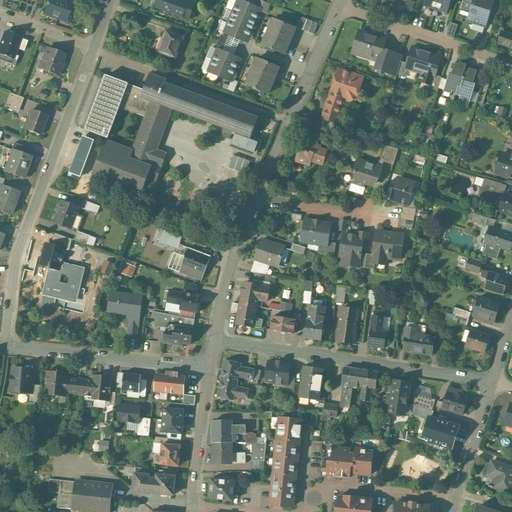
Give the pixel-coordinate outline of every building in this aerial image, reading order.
[(51,0),(51,1),(48,0),(47,0),(46,5),(46,6),(44,13),(66,21),(72,4),(60,0),(51,0)] [(190,2),(185,0),(158,0),(156,7),(162,10),(161,13),(169,15),(170,13),(188,20),(193,7),(189,5),(190,2)] [(210,2),(204,0),(197,0),(196,3),(198,6),(207,9),(210,2)] [(258,8),(238,0),(237,0),(233,11),(256,21),(258,15),(255,14),(258,8)] [(494,0),(463,0),(462,7),(470,10),(466,21),(485,27),(494,0)] [(407,3),(404,13),(410,15),(413,4),(407,3)] [(256,21),(233,11),(229,22),(252,31),(256,21)] [(307,20),(302,18),(298,28),(303,30),(307,20)] [(295,28),(273,19),(262,46),(284,55),(295,28)] [(312,22),(307,20),(303,30),(308,32),(312,22)] [(252,31),(229,22),(224,33),(244,41),(247,35),(250,37),(252,31)] [(317,24),(312,22),(308,32),(313,35),(317,24)] [(447,35),(455,38),(458,24),(451,22),(447,35)] [(183,37),(166,31),(158,52),(175,58),(183,37)] [(21,38),(5,32),(0,44),(0,54),(7,57),(13,59),(13,58),(21,38)] [(386,40),(360,32),(352,55),(378,63),(380,58),(381,55),(386,40)] [(511,35),(501,32),(497,43),(511,48),(511,35)] [(65,55),(47,48),(40,69),(59,76),(62,68),(60,67),(65,55)] [(441,58),(411,48),(406,64),(405,68),(409,70),(422,74),(421,78),(420,78),(419,79),(421,79),(420,82),(430,86),(432,86),(435,75),(441,58)] [(237,58),(217,50),(213,61),(236,70),(238,65),(235,64),(237,58)] [(400,62),(381,55),(380,58),(378,63),(377,69),(389,73),(387,80),(394,82),(400,62)] [(13,59),(7,57),(5,62),(14,66),(17,59),(13,58),(13,59)] [(279,68),(256,58),(245,85),(267,94),(279,68)] [(236,70),(213,61),(208,72),(228,80),(230,74),(233,76),(236,70)] [(406,64),(400,62),(394,82),(397,75),(403,78),(409,70),(405,68),(406,64)] [(458,66),(452,64),(450,69),(453,70),(451,74),(449,73),(444,91),(451,93),(452,91),(456,92),(455,95),(456,95),(459,85),(461,85),(464,76),(462,75),(465,66),(459,64),(458,66)] [(477,72),(469,69),(467,74),(464,73),(466,66),(465,66),(462,75),(464,76),(461,85),(459,85),(456,95),(460,96),(459,98),(470,102),(475,85),(473,84),(473,82),(476,83),(477,77),(475,77),(477,72)] [(362,78),(339,71),(334,85),(331,94),(323,118),(335,122),(343,98),(350,101),(356,99),(355,98),(362,78)] [(167,153),(156,149),(171,108),(224,128),(223,131),(231,134),(235,136),(232,144),(253,152),(257,143),(249,140),(250,138),(257,118),(165,84),(166,81),(150,75),(144,90),(105,76),(85,130),(107,138),(119,108),(146,118),(133,152),(105,141),(93,175),(150,196),(167,153)] [(435,75),(432,86),(430,86),(430,90),(437,92),(442,78),(435,75)] [(23,98),(9,93),(5,104),(19,109),(23,98)] [(499,117),(507,118),(508,107),(500,107),(499,117)] [(47,116),(31,110),(24,129),(40,135),(47,116)] [(320,136),(307,132),(303,144),(307,146),(308,144),(317,146),(320,136)] [(68,176),(81,179),(93,140),(81,136),(68,176)] [(34,151),(14,143),(3,171),(23,179),(34,151)] [(307,146),(305,152),(299,150),(295,161),(309,166),(311,161),(322,165),(327,152),(320,149),(320,148),(317,146),(308,144),(307,146)] [(398,150),(385,145),(380,161),(393,166),(398,150)] [(426,167),(429,158),(413,153),(410,162),(426,167)] [(238,168),(249,169),(250,159),(238,159),(238,168)] [(511,163),(511,162),(500,159),(496,173),(510,178),(511,178),(511,163)] [(382,168),(357,160),(353,173),(355,173),(355,181),(371,186),(376,178),(378,179),(382,168)] [(414,184),(399,179),(392,200),(407,205),(414,184)] [(506,186),(489,181),(487,187),(504,192),(506,186)] [(19,192),(1,185),(0,187),(0,211),(10,215),(19,192)] [(501,194),(481,188),(478,198),(497,204),(497,205),(499,206),(503,195),(501,194)] [(511,196),(503,194),(499,206),(498,211),(511,215),(511,196)] [(79,207),(62,201),(54,223),(71,229),(79,207)] [(100,207),(87,202),(84,210),(97,214),(100,207)] [(416,209),(402,207),(402,213),(400,213),(400,220),(413,222),(416,209)] [(487,218),(474,214),(471,222),(485,226),(487,218)] [(400,220),(398,220),(397,227),(412,229),(413,222),(400,220)] [(330,224),(304,221),(303,231),(300,233),(299,236),(302,239),(308,240),(308,242),(318,244),(327,245),(327,242),(330,224)] [(511,245),(511,234),(489,227),(483,243),(489,245),(485,256),(496,260),(500,248),(510,252),(511,245)] [(168,233),(163,230),(159,240),(165,242),(168,233)] [(90,236),(77,231),(74,241),(87,245),(90,236)] [(403,235),(376,231),(372,255),(371,263),(375,264),(375,262),(386,263),(387,257),(400,259),(403,235)] [(369,234),(356,232),(356,236),(363,237),(361,249),(367,250),(369,234)] [(181,238),(168,233),(165,242),(179,246),(181,238)] [(72,240),(55,234),(50,246),(65,249),(65,250),(69,251),(72,240)] [(356,236),(343,235),(340,256),(343,257),(342,265),(358,267),(361,249),(363,237),(356,236)] [(284,248),(261,241),(255,259),(267,263),(267,264),(269,264),(278,267),(281,256),(284,249),(284,248)] [(336,244),(327,242),(327,245),(318,244),(318,252),(334,257),(336,244)] [(50,246),(46,244),(41,264),(49,266),(48,269),(50,269),(50,268),(60,270),(62,262),(65,250),(65,249),(50,246)] [(305,248),(293,244),(291,251),(303,255),(305,248)] [(203,252),(192,249),(186,266),(205,272),(210,257),(203,255),(203,252)] [(307,259),(314,261),(316,253),(309,251),(307,259)] [(372,255),(366,254),(364,268),(374,270),(375,264),(371,263),(372,255)] [(267,263),(255,259),(255,260),(256,260),(252,272),(259,274),(265,274),(269,264),(267,264),(267,263)] [(481,263),(468,259),(465,269),(479,273),(481,263)] [(113,264),(105,261),(101,273),(108,276),(113,264)] [(133,278),(137,267),(123,261),(119,272),(133,278)] [(50,269),(48,269),(42,295),(76,304),(85,268),(62,262),(60,270),(50,268),(50,269)] [(484,271),(484,272),(481,271),(479,278),(480,280),(486,282),(489,273),(484,271)] [(508,278),(489,272),(486,282),(484,289),(502,295),(508,278)] [(265,274),(259,274),(258,281),(270,283),(271,275),(265,274)] [(312,282),(305,281),(304,292),(312,293),(312,282)] [(252,285),(244,283),(240,304),(257,307),(258,300),(260,286),(252,285)] [(269,288),(260,286),(258,300),(266,302),(269,288)] [(345,287),(337,286),(335,303),(344,304),(345,294),(344,294),(345,287)] [(376,292),(368,291),(367,305),(374,306),(376,292)] [(184,295),(170,292),(168,302),(182,305),(184,295)] [(142,297),(110,293),(108,311),(130,314),(127,338),(136,339),(142,297)] [(201,297),(184,293),(184,295),(182,305),(181,310),(193,312),(198,313),(201,297)] [(499,304),(478,298),(472,316),(494,323),(499,304)] [(257,307),(240,304),(236,324),(253,327),(254,318),(257,307)] [(290,307),(270,304),(269,309),(289,313),(290,307)] [(319,307),(310,305),(308,321),(317,322),(319,307)] [(358,310),(341,308),(339,326),(336,342),(353,344),(358,310)] [(470,313),(454,308),(452,315),(455,316),(468,320),(470,313)] [(193,312),(181,310),(179,317),(192,320),(193,312)] [(179,317),(153,312),(152,319),(155,319),(154,326),(166,328),(175,329),(176,326),(193,329),(195,320),(192,320),(179,317)] [(373,316),(371,330),(370,330),(368,346),(384,349),(386,332),(381,332),(383,317),(373,316)] [(468,320),(455,316),(453,323),(466,328),(468,320)] [(296,320),(272,317),(270,331),(294,334),(296,320)] [(308,321),(307,321),(304,337),(321,340),(323,323),(317,322),(308,321)] [(427,326),(416,325),(415,329),(416,329),(415,335),(425,337),(427,326)] [(193,329),(176,326),(175,329),(173,345),(181,346),(182,343),(190,345),(190,344),(192,344),(193,338),(191,338),(193,329)] [(175,329),(166,328),(163,343),(173,345),(175,329)] [(415,329),(406,328),(403,351),(412,352),(415,335),(416,329),(415,329)] [(489,337),(470,331),(465,347),(484,353),(489,337)] [(415,335),(412,352),(412,353),(432,355),(434,338),(415,335)] [(241,364),(225,361),(221,380),(237,382),(238,377),(252,380),(254,370),(240,367),(241,364)] [(276,363),(268,362),(266,378),(274,380),(273,383),(286,385),(287,385),(289,374),(290,365),(283,364),(283,363),(277,362),(276,363)] [(313,368),(303,367),(301,385),(299,398),(300,398),(309,399),(313,368)] [(33,370),(13,368),(12,377),(11,384),(11,388),(17,389),(17,392),(29,393),(32,393),(33,385),(34,375),(33,375),(33,370)] [(323,370),(313,368),(309,399),(318,401),(319,401),(321,388),(323,370)] [(360,370),(344,368),(341,384),(352,386),(358,386),(360,370)] [(260,371),(254,370),(252,380),(257,381),(259,379),(260,371)] [(378,373),(360,370),(358,386),(362,387),(371,388),(375,389),(378,373)] [(68,374),(47,372),(45,395),(55,396),(66,397),(66,392),(85,394),(86,381),(68,379),(68,374)] [(178,373),(172,372),(172,373),(166,372),(166,375),(156,374),(154,392),(183,395),(184,385),(185,385),(186,384),(187,380),(185,378),(185,377),(178,376),(178,373)] [(141,375),(123,373),(122,388),(127,389),(127,392),(134,393),(135,390),(140,390),(141,375)] [(93,376),(93,381),(86,381),(85,394),(85,397),(85,400),(86,394),(93,395),(93,399),(106,401),(108,401),(109,392),(111,378),(106,378),(104,374),(100,377),(93,376)] [(295,375),(289,374),(287,385),(286,385),(285,391),(293,393),(294,384),(295,375)] [(237,382),(221,380),(218,398),(233,401),(234,397),(236,387),(237,382)] [(408,383),(394,381),(392,397),(391,401),(392,401),(405,403),(408,383)] [(352,386),(343,384),(340,407),(349,408),(352,386)] [(41,386),(33,385),(32,393),(29,393),(28,403),(39,404),(41,386)] [(248,390),(236,387),(234,397),(247,399),(248,390)] [(371,388),(362,387),(360,401),(369,402),(371,388)] [(327,389),(321,388),(319,401),(318,401),(318,404),(324,405),(324,404),(327,389)] [(462,392),(448,388),(443,403),(441,409),(462,416),(468,398),(460,396),(462,392)] [(115,393),(109,392),(108,401),(106,401),(105,405),(114,406),(115,393)] [(435,400),(413,393),(411,405),(432,411),(435,400)] [(386,396),(379,395),(377,409),(384,410),(386,396)] [(66,397),(55,396),(54,404),(65,406),(66,397)] [(405,403),(392,401),(390,411),(390,413),(404,415),(405,403)] [(171,403),(170,409),(184,411),(184,412),(188,412),(189,405),(171,403)] [(338,406),(324,404),(324,405),(323,416),(336,418),(338,406)] [(140,407),(120,405),(118,421),(139,423),(139,418),(140,407)] [(432,411),(411,405),(409,415),(418,418),(419,415),(428,417),(431,418),(433,411),(432,411)] [(164,408),(163,420),(183,423),(184,412),(184,411),(170,409),(164,408)] [(459,427),(431,418),(428,417),(421,440),(452,449),(459,427)] [(151,419),(139,418),(139,423),(137,436),(149,437),(151,419)] [(301,421),(279,418),(277,441),(298,443),(301,421)] [(163,420),(162,432),(181,434),(183,423),(163,420)] [(231,422),(213,422),(213,443),(231,443),(231,434),(231,426),(231,422)] [(243,426),(231,426),(231,434),(243,434),(243,433),(243,427),(243,426)] [(180,440),(156,438),(156,443),(162,444),(180,446),(180,440)] [(99,450),(110,450),(110,440),(100,440),(99,450)] [(298,443),(277,441),(277,442),(277,449),(276,449),(275,458),(297,460),(297,459),(296,459),(297,454),(298,443)] [(156,443),(155,443),(154,453),(153,464),(160,464),(162,444),(156,443)] [(231,443),(213,443),(213,464),(231,464),(231,463),(231,454),(231,443)] [(259,444),(259,456),(252,456),(252,461),(264,461),(265,443),(259,444)] [(180,446),(162,444),(160,464),(178,466),(180,446)] [(355,449),(354,453),(350,453),(351,450),(328,448),(328,454),(331,454),(331,459),(329,458),(328,464),(324,463),(323,475),(349,478),(350,473),(370,475),(372,455),(368,454),(369,451),(355,449)] [(245,454),(231,454),(231,463),(245,463),(245,454)] [(297,460),(275,458),(276,459),(275,466),(274,466),(273,474),(295,477),(295,476),(295,471),(296,471),(297,460)] [(511,468),(492,462),(487,476),(495,478),(492,487),(488,485),(488,487),(510,495),(511,489),(511,468)] [(149,475),(134,474),(133,488),(141,489),(141,492),(155,493),(155,485),(148,485),(149,475)] [(295,477),(273,474),(273,475),(274,475),(273,482),(272,482),(271,497),(272,498),(271,504),(271,506),(286,507),(286,506),(292,507),(295,477)] [(175,477),(156,475),(156,476),(155,485),(155,493),(173,495),(173,493),(174,493),(175,492),(176,489),(174,487),(175,477)] [(74,482),(49,479),(48,492),(59,494),(73,495),(74,482)] [(234,482),(211,479),(209,499),(232,501),(234,482)] [(113,486),(74,482),(73,495),(111,499),(113,486)] [(73,495),(59,494),(57,508),(71,510),(73,495)] [(109,511),(111,499),(73,495),(71,510),(94,511),(109,511)] [(358,498),(345,497),(344,498),(338,497),(337,506),(336,506),(335,511),(371,511),(372,510),(371,510),(372,501),(358,499),(358,498)] [(409,504),(396,503),(394,511),(428,511),(429,506),(416,505),(416,503),(409,503),(409,504)]
